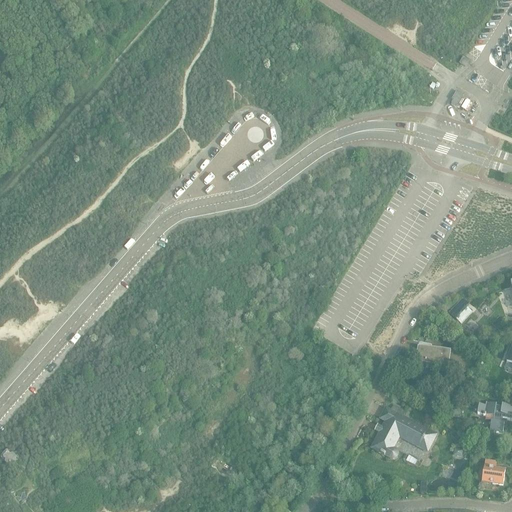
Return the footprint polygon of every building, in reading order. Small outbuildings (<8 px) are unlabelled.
[(457,92),(452,100),(454,101),(451,105),(455,108),(457,106),(459,108),(464,99),(462,98),(463,96),(457,92)] [(415,363),(426,365),(448,368),(450,353),(417,347),(415,363)] [(496,408),(496,405),(485,404),(485,406),(479,405),(477,414),(494,417),(493,423),(491,422),(489,432),(502,434),(504,424),(502,424),(502,420),(511,421),(511,407),(502,406),(502,409),(496,408)] [(382,428),(379,426),(377,425),(374,431),(379,434),(371,449),(381,454),(380,455),(384,457),(384,456),(390,459),(393,459),(395,458),(397,456),(397,453),(397,452),(396,451),(394,449),(393,449),(399,437),(427,452),(436,435),(402,417),(404,413),(393,407),(391,412),(386,409),(380,419),(385,422),(382,428)] [(37,451),(36,448),(13,452),(7,448),(0,455),(0,457),(5,463),(5,473),(11,494),(14,492),(14,493),(12,494),(11,497),(19,505),(25,503),(35,500),(45,497),(37,451)] [(209,466),(206,472),(206,474),(213,478),(215,477),(219,472),(218,470),(226,474),(231,464),(215,455),(209,465),(211,466),(209,466)] [(485,461),(481,483),(503,486),(505,471),(495,469),(496,463),(485,461)]
